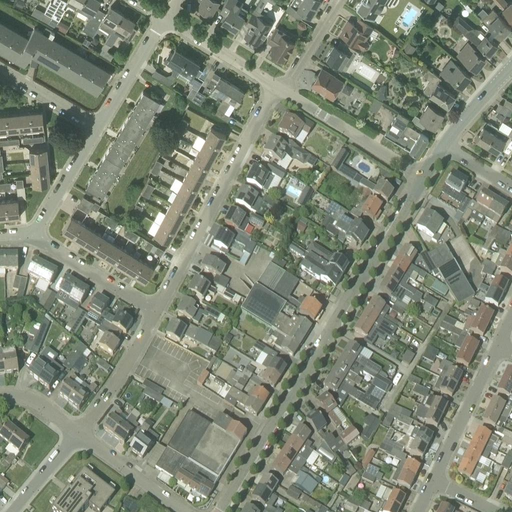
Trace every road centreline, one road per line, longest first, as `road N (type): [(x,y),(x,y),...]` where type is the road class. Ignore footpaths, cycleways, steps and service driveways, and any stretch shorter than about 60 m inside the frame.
road 1 (residential): [(218,511),(422,177)]
road 2 (residential): [(155,312),(274,86)]
road 3 (residential): [(422,177),(283,91)]
road 4 (residential): [(432,479),(497,345)]
road 5 (residential): [(78,435),(155,312)]
road 6 (residential): [(31,237),(155,312)]
road 7 (residential): [(185,511),(78,435)]
road 8 (residential): [(31,237),(97,127)]
road 9 (residential): [(274,86),(165,20)]
road 10 (residential): [(97,127),(165,20)]
